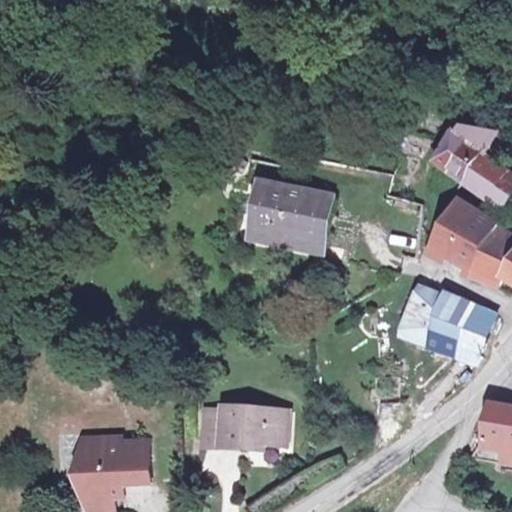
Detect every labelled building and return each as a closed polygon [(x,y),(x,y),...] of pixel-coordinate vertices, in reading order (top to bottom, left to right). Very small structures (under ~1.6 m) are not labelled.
[(471,148),(487,134),(449,123),(445,128),(427,160),(441,170),(457,140),(471,148)] [(502,144),(487,134),(471,148),(476,151),(492,160),(502,144)] [(443,171),(471,148),(457,140),(441,170),(443,171)] [(443,171),(459,182),(468,165),(476,151),(471,148),(443,171)] [(492,160),(476,151),(468,165),(505,189),(511,179),(511,166),(509,164),(505,169),(499,166),(492,160)] [(494,206),(505,189),(468,165),(459,182),(494,206)] [(330,189),(256,173),(247,225),(320,241),(330,189)] [(471,269),(487,214),(446,198),(429,255),(471,269)] [(487,214),(471,269),(498,278),(511,282),(511,222),(494,216),(487,214)] [(498,278),(471,269),(468,278),(496,286),(498,278)] [(443,299),(421,292),(404,340),(478,365),(494,313),(444,295),(443,299)] [(375,399),(400,398),(399,376),(374,378),(375,399)] [(280,442),(280,406),(217,408),(216,413),(199,413),(200,450),(242,449),(242,443),(280,442)] [(511,412),(486,408),(480,446),(500,449),(496,467),(511,469),(511,412)] [(111,439),(111,434),(72,437),(74,458),(68,464),(69,480),(76,487),(78,509),(107,507),(107,495),(116,494),(116,483),(142,481),(139,437),(111,439)]
